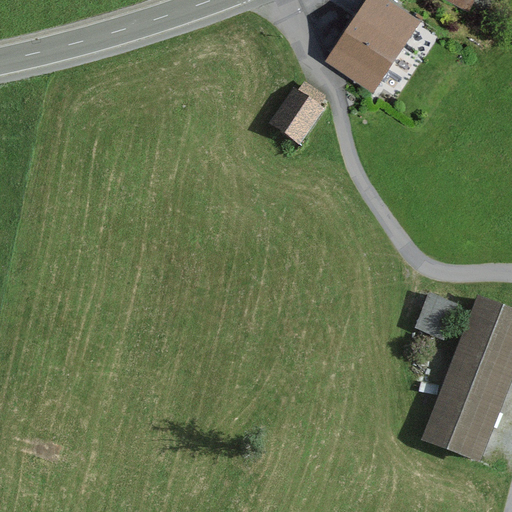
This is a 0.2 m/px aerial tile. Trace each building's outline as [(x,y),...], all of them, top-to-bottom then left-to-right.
[(390,0),(366,0),(325,62),(373,94),(422,21),(390,0)] [(445,0),(469,12),(475,0),(445,0)] [(298,91),(293,88),(269,125),(300,146),(325,110),(322,108),(328,99),(304,82),(298,91)] [(459,306),(429,294),(414,330),(444,342),(459,306)] [(511,383),(511,310),(479,297),(422,442),(480,465),(511,383)]
